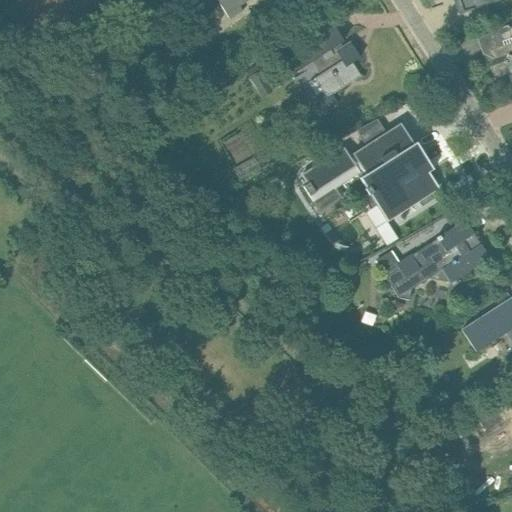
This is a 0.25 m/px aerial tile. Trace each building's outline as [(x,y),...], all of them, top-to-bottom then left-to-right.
[(178,0),(186,13),(205,0),(217,0),(222,7),(229,19),(243,11),(239,5),(247,0),(273,0),(277,6),(271,10),(277,20),(295,8),(289,0),(178,0)] [(313,79),(322,92),(326,90),(329,94),(360,75),(351,63),(359,57),(350,42),(338,50),(335,46),(343,41),(332,24),(280,57),(292,75),(310,63),(319,75),(313,79)] [(491,63),(489,66),(494,80),(511,73),(511,26),(507,28),(498,31),(503,45),(489,50),(493,59),(491,63)] [(260,69),(248,77),(257,91),(269,83),(260,69)] [(344,147),(303,174),(308,183),(303,187),(309,196),(313,202),(315,205),(319,211),(341,197),(338,191),(335,187),(358,171),(362,177),(371,193),(366,196),(372,206),(377,203),(386,217),(387,219),(413,203),(418,200),(421,205),(433,197),(430,192),(429,190),(435,185),(422,164),(427,161),(415,143),(411,145),(410,143),(411,143),(400,125),(386,134),(366,146),(350,157),(344,147)] [(451,281),(472,268),(489,258),(465,221),(383,272),(398,296),(409,299),(411,288),(429,277),(451,281)] [(511,297),(461,329),(475,352),(505,333),(511,344),(511,297)] [(511,408),(511,403),(510,400),(492,410),(497,417),(511,408)] [(474,448),(462,428),(447,437),(460,457),(474,448)] [(433,443),(436,451),(448,445),(444,437),(433,443)]
